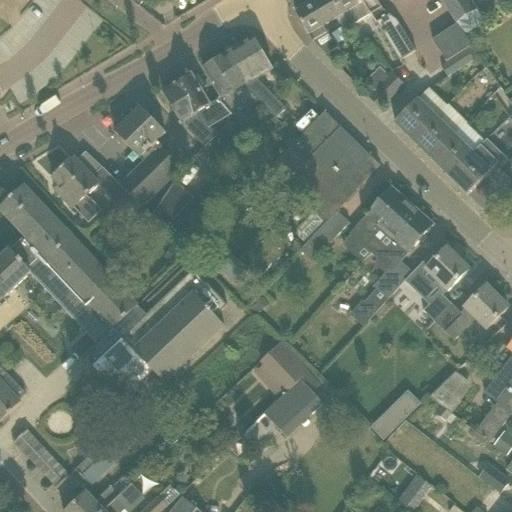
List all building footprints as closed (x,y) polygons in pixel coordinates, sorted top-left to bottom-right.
[(351,27),(334,0),(318,0),(296,14),(314,43),(326,56),(339,48),(329,32),(327,33),(324,27),(337,19),(344,31),(351,27)] [(376,0),(334,0),(351,27),(371,15),(400,62),(415,52),(396,20),(382,8),(376,0)] [(443,0),(460,24),(467,35),(485,23),(471,0),(443,0)] [(433,40),(446,63),(471,47),(465,36),(467,35),(460,24),(433,40)] [(272,68),(272,67),(254,39),(226,56),(234,71),(238,69),(247,82),(244,85),(256,97),(277,119),(287,109),(256,78),(272,68)] [(447,78),(478,59),(471,47),(446,63),(440,66),(447,78)] [(220,101),(234,115),(246,128),(254,121),(242,109),(256,97),(244,85),(247,82),(238,69),(234,71),(226,56),(204,69),(222,99),(220,101)] [(370,98),(381,109),(402,88),(391,77),(390,77),(381,68),(370,79),(373,84),(370,87),(375,92),(370,98)] [(210,127),(220,121),(231,116),(232,117),(234,115),(220,101),(210,106),(192,77),(164,94),(180,122),(206,148),(217,136),(210,127)] [(414,141),(436,118),(418,100),(395,123),(414,141)] [(166,134),(141,108),(115,133),(140,159),(143,156),(148,161),(121,187),(141,207),(181,168),(162,149),(163,148),(158,142),(166,134)] [(309,166),(332,142),(342,132),(325,115),(326,113),(291,148),(309,166)] [(455,136),(436,118),(414,141),(432,159),(455,136)] [(450,177),(473,154),(455,136),(432,159),(450,177)] [(469,195),(489,174),(493,178),(509,162),(487,140),(473,154),(450,177),(469,195)] [(276,163),(327,222),(328,223),(337,213),(338,214),(380,166),(369,155),(367,157),(353,143),(343,153),(332,142),(309,166),(291,148),(276,163)] [(100,184),(74,159),(71,161),(69,160),(63,166),(64,168),(53,179),(60,186),(55,191),(75,209),(90,224),(102,211),(88,196),(100,184)] [(128,196),(110,178),(100,187),(118,206),(128,196)] [(91,353),(99,361),(122,340),(115,333),(140,310),(137,307),(138,306),(24,186),(0,209),(0,210),(25,237),(0,260),(0,423),(22,403),(20,401),(27,395),(0,366),(0,303),(31,274),(98,344),(87,355),(88,356),(91,353)] [(164,209),(182,216),(191,192),(172,186),(164,209)] [(363,264),(372,254),(371,254),(412,208),(391,189),(390,191),(370,213),(367,216),(368,217),(351,236),(343,245),(363,264)] [(376,313),(387,300),(408,278),(395,267),(411,250),(412,251),(433,227),(412,208),(371,254),(372,254),(389,270),(373,288),(376,290),(364,303),(376,313)] [(350,224),(338,214),(337,213),(328,223),(327,222),(300,251),(313,264),(350,224)] [(249,272),(221,244),(208,257),(236,285),(249,272)] [(178,265),(184,253),(172,247),(166,259),(178,265)] [(470,270),(448,249),(439,258),(432,252),(411,275),(425,288),(434,287),(438,282),(448,292),(470,270)] [(186,266),(140,310),(115,333),(122,340),(99,361),(93,367),(124,400),(153,372),(165,384),(225,327),(216,317),(228,306),(194,271),(193,273),(186,266)] [(461,313),(452,305),(435,324),(454,342),(477,319),(487,330),(509,308),(487,287),(461,313)] [(452,305),(444,296),(440,294),(422,312),(435,324),(452,305)] [(511,343),(507,350),(511,353),(511,358),(485,394),(497,403),(498,403),(511,385),(511,343)] [(325,404),(302,380),(309,374),(281,344),(261,362),(289,392),(265,415),(288,439),(325,404)] [(431,397),(442,406),(453,414),(473,386),(456,373),(431,397)] [(511,385),(498,403),(497,403),(475,433),(489,444),(511,415),(511,385)] [(409,392),(372,429),(384,441),(421,405),(409,392)] [(447,422),(453,414),(442,406),(437,414),(447,422)] [(137,425),(83,477),(82,478),(92,487),(146,435),(137,425)] [(70,476),(27,430),(13,444),(56,489),(70,476)] [(489,465),(479,478),(501,495),(510,482),(501,475),(489,465)] [(410,511),(411,511),(432,487),(418,475),(397,500),(410,511)] [(66,511),(103,511),(129,488),(121,480),(113,488),(112,487),(95,503),(86,493),(66,511)] [(132,485),(129,488),(103,511),(124,511),(125,511),(128,511),(144,498),(132,485)] [(169,488),(143,511),(162,511),(178,498),(169,488)] [(200,511),(183,498),(171,511),(200,511)]
